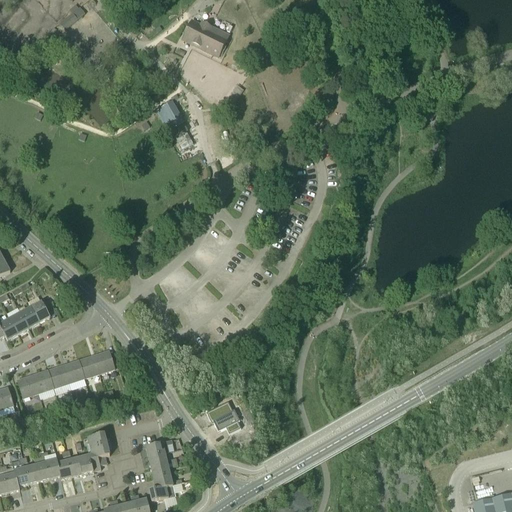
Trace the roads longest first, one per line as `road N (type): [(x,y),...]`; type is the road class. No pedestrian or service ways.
road 1 (secondary): [(237,498),(511,341)]
road 2 (residential): [(27,511),(113,492),(126,458),(123,434),(177,420)]
road 3 (track): [(146,46),(190,100),(213,185)]
road 4 (residential): [(105,310),(0,216)]
road 5 (residential): [(177,420),(105,310)]
road 6 (residential): [(0,369),(105,310)]
